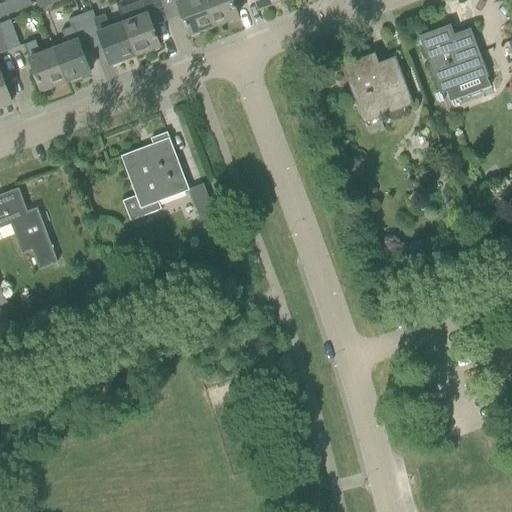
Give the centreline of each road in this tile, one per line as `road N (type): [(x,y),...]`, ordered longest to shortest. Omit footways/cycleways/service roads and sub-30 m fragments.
road 1 (unclassified): [(389,511),(348,357),(237,56)]
road 2 (residential): [(0,147),(193,72)]
road 3 (unclassified): [(237,56),(358,12)]
